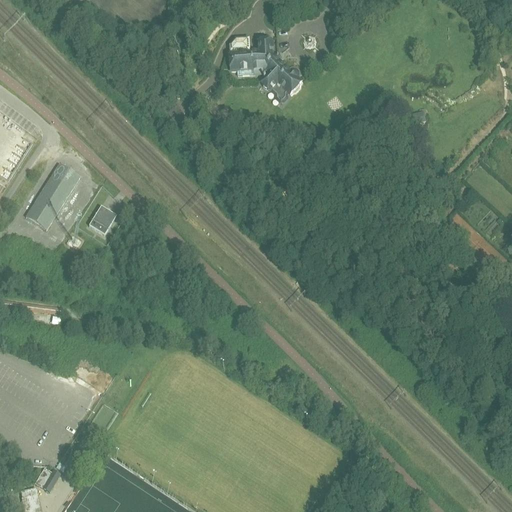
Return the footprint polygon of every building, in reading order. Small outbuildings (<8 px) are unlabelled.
[(278,84),(289,94),(290,96),(292,93),(295,93),(299,88),(300,85),(302,83),(298,80),(299,78),(300,77),(300,75),(299,73),(296,71),(294,70),(292,70),(291,71),(290,72),(280,63),(281,62),(277,59),(274,62),(273,44),(259,45),(260,55),(251,55),(250,40),(236,41),(230,48),(231,73),(237,73),(238,77),(254,76),(262,76),(265,78),(260,84),(262,85),(262,87),(264,89),(265,90),(267,91),(269,91),(270,93),(271,92),(278,84)] [(183,114),(173,101),(171,103),(163,109),(172,120),(174,123),(176,121),(184,115),(183,114)] [(204,109),(205,110),(216,123),(218,124),(219,124),(220,124),(221,124),(223,124),(224,123),(225,123),(225,122),(226,122),(227,121),(227,120),(228,120),(228,119),(228,118),(228,117),(228,116),(228,115),(228,114),(228,113),(227,111),(226,110),(225,109),(224,109),(223,108),(222,108),(221,108),(219,108),(218,108),(209,105),(208,105),(207,105),(206,105),(206,106),(205,107),(204,108),(204,109)] [(224,168),(214,160),(210,165),(208,167),(213,171),(227,183),(233,176),(224,168)] [(46,232),(61,208),(80,179),(59,166),(26,219),(46,232)] [(116,218),(101,208),(89,228),(104,237),(116,218)] [(0,303),(0,310),(62,318),(63,311),(0,303)] [(42,473),(35,485),(42,489),(49,494),(60,477),(53,472),(52,474),(45,470),(42,473)] [(40,511),(36,490),(21,494),(23,499),(23,500),(22,500),(24,511),(40,511)] [(17,510),(16,502),(9,503),(11,511),(17,510)]
